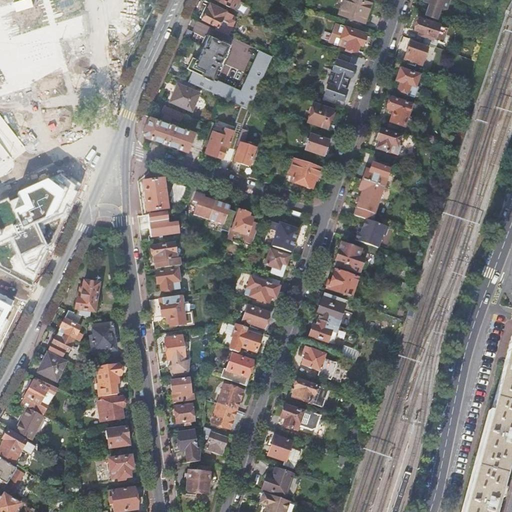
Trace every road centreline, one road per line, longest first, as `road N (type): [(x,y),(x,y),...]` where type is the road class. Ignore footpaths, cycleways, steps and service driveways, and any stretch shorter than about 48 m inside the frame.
road 1 (residential): [(326,217),(224,511)]
road 2 (unclassified): [(511,224),(464,356),(429,511)]
road 3 (residential): [(160,511),(126,225)]
road 4 (residential): [(401,0),(326,217)]
road 5 (residential): [(326,217),(121,143)]
road 6 (residential): [(86,216),(0,387)]
road 7 (residential): [(121,143),(178,0)]
road 8 (residential): [(121,143),(101,139),(0,182)]
